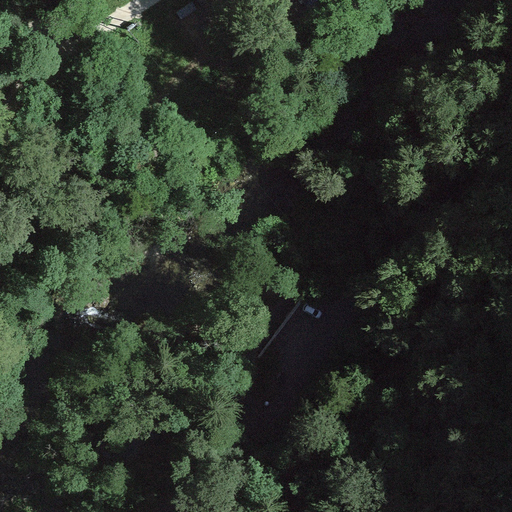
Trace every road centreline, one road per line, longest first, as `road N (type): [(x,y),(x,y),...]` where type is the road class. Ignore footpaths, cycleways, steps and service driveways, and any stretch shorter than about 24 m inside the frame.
road 1 (track): [(137,511),(274,405),(511,62)]
road 2 (track): [(257,424),(244,369),(270,302),(318,235)]
